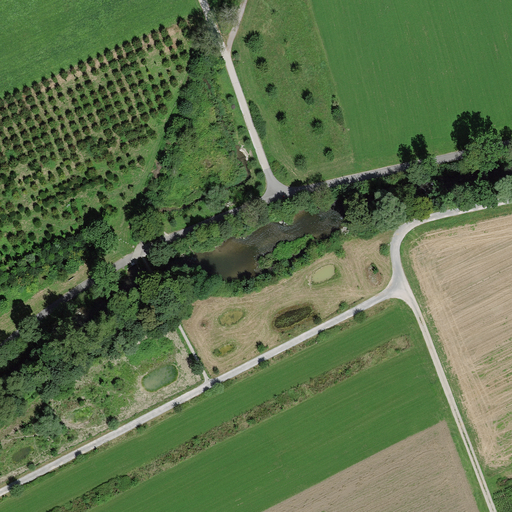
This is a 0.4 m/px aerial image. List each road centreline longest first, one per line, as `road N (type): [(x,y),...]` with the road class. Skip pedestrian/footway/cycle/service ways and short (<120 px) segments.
road 1 (track): [(0,493),(406,289),(393,249),(399,233),(511,204)]
road 2 (track): [(0,347),(136,253),(273,195),(511,144)]
road 3 (track): [(492,511),(406,289)]
road 4 (track): [(273,195),(201,0)]
